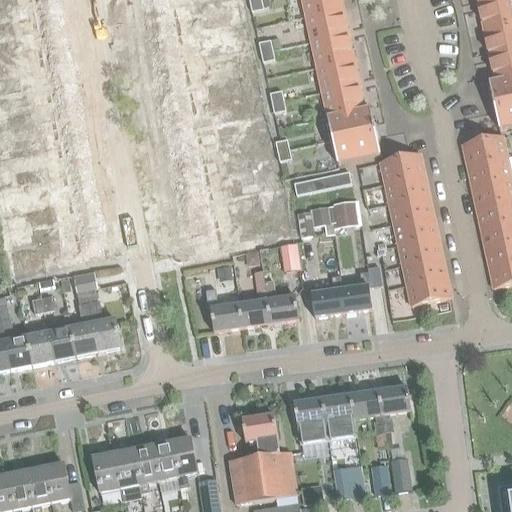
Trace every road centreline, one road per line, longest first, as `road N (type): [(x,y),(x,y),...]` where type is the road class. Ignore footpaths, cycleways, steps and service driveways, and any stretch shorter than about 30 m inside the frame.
road 1 (residential): [(93,0),(171,378)]
road 2 (residential): [(486,338),(410,0)]
road 3 (residential): [(171,378),(439,345)]
road 4 (residential): [(0,414),(171,378)]
road 5 (residential): [(462,511),(439,345)]
